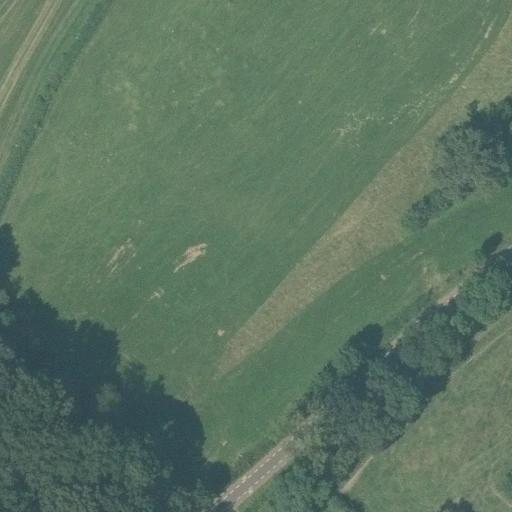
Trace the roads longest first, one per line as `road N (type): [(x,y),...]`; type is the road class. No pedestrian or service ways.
road 1 (tertiary): [(221,511),(425,330),(511,266)]
road 2 (track): [(0,162),(94,0)]
